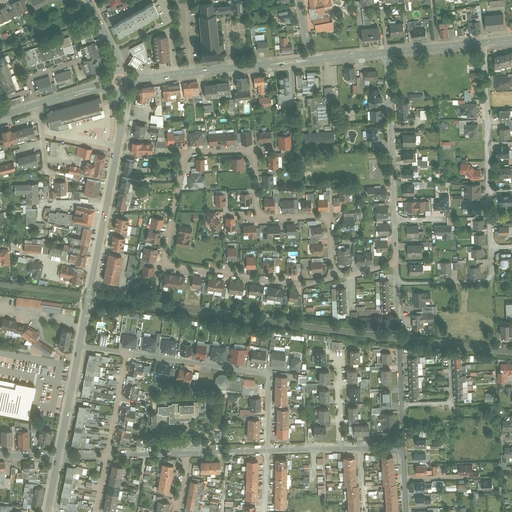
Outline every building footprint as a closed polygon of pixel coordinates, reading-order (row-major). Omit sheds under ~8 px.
[(24,1),(23,0),(17,0),(16,1),(22,12),(28,9),(24,1)] [(212,3),(201,4),(202,15),(199,15),(203,50),(201,50),(201,58),(217,56),(217,51),(224,50),(224,43),(219,43),(216,13),(233,12),(233,14),(243,13),(242,0),(232,1),(232,3),(213,5),(212,3)] [(309,0),(311,3),(310,3),(311,9),(313,8),(317,7),(318,14),(324,13),(326,13),(324,6),(332,5),(331,0),(309,0)] [(22,12),(16,1),(11,3),(13,9),(16,15),(22,12)] [(133,14),(119,21),(119,22),(114,25),(119,36),(133,29),(132,28),(146,21),(155,16),(154,15),(159,13),(153,2),(145,6),(146,7),(132,14),(133,14)] [(8,12),(5,6),(0,8),(0,10),(5,21),(11,18),(10,17),(11,17),(8,12)] [(317,7),(313,8),(315,15),(312,16),(313,24),(315,23),(316,32),(335,29),(333,20),(330,20),(329,17),(325,18),(324,13),(318,14),(317,7)] [(291,10),(279,12),(281,21),(285,20),(286,22),(290,22),(290,18),(293,18),(291,10)] [(503,14),(485,16),(487,30),(505,28),(503,14)] [(447,22),(439,23),(441,37),(449,36),(447,22)] [(477,22),(472,22),(473,24),(472,24),(472,26),(470,27),(470,32),(473,32),(473,34),(478,33),(478,34),(479,34),(480,34),(480,33),(481,33),(480,23),(477,24),(477,22)] [(403,23),(390,24),(391,35),(404,34),(403,23)] [(292,25),(284,25),(285,36),(293,36),(292,25)] [(86,26),(76,29),(78,34),(79,33),(80,38),(84,37),(84,39),(92,36),(89,27),(87,27),(86,26)] [(379,28),(370,29),(371,40),(374,40),(374,41),(374,39),(380,38),(380,40),(379,28)] [(370,29),(361,30),(363,42),(368,41),(368,42),(369,41),(371,40),(370,29)] [(426,29),(413,30),(414,39),(427,38),(426,29)] [(167,36),(155,37),(157,61),(169,60),(167,36)] [(69,37),(65,38),(65,40),(61,42),(65,54),(70,52),(69,50),(73,49),(72,45),(69,37)] [(61,42),(57,43),(57,41),(52,43),(56,55),(60,53),(61,55),(65,54),(61,42)] [(143,41),(130,48),(133,55),(143,61),(145,62),(148,61),(143,41)] [(268,41),(257,42),(258,51),(269,50),(268,41)] [(52,43),(48,44),(48,46),(44,47),(48,59),(53,58),(52,56),(56,55),(52,43)] [(94,43),(84,46),(85,47),(83,47),(87,60),(84,61),(86,69),(84,69),(86,74),(95,71),(93,65),(97,64),(97,62),(98,62),(96,54),(98,54),(94,43)] [(287,44),(281,45),(282,53),(292,52),(291,44),(287,44)] [(44,47),(40,48),(39,47),(35,48),(39,60),(43,59),(43,61),(48,59),(44,47)] [(31,51),(24,54),(28,66),(35,63),(35,61),(39,60),(35,48),(30,49),(31,51)] [(143,61),(133,55),(128,64),(138,70),(143,61)] [(8,63),(0,65),(0,72),(10,69),(8,63)] [(354,67),(345,68),(345,72),(344,72),(345,79),(349,78),(355,77),(354,67)] [(10,69),(0,72),(0,75),(1,80),(11,76),(12,76),(10,69)] [(70,70),(56,75),(56,76),(58,84),(65,82),(66,85),(74,82),(70,70)] [(377,70),(365,71),(365,76),(365,79),(369,79),(370,80),(373,80),(373,79),(377,78),(377,70)] [(313,72),(307,73),(308,79),(308,85),(314,85),(314,90),(320,89),(319,77),(314,78),(313,72)] [(478,82),(479,73),(470,72),(469,81),(478,82)] [(289,74),(281,75),(282,83),(290,83),(289,74)] [(264,75),(254,76),(255,85),(258,85),(259,93),(265,93),(264,84),(265,84),(264,75)] [(303,80),(302,75),(296,75),(297,88),(303,87),(303,93),(309,92),(308,85),(308,79),(303,80)] [(11,76),(1,80),(3,86),(13,83),(11,76)] [(511,76),(495,77),(496,88),(510,88),(510,82),(511,81),(511,76)] [(49,77),(43,79),(43,78),(40,79),(40,80),(35,81),(38,90),(38,91),(39,91),(39,93),(45,91),(46,93),(54,91),(53,89),(52,83),(49,77)] [(246,77),(236,78),(237,87),(243,87),(243,91),(234,92),(234,99),(235,102),(239,101),(240,100),(240,104),(244,103),(244,104),(247,104),(247,109),(239,109),(240,113),(252,112),(250,98),(249,98),(248,91),(246,77)] [(191,82),(184,83),(185,98),(193,97),(193,95),(192,93),(191,93),(191,87),(191,82)] [(198,82),(191,82),(191,87),(191,93),(192,93),(193,95),(199,94),(198,82)] [(224,82),(217,83),(217,84),(218,94),(230,93),(229,82),(224,83),(224,82)] [(13,83),(3,86),(6,93),(16,90),(14,83),(13,83)] [(175,84),(168,85),(169,89),(170,89),(170,95),(171,95),(176,94),(177,94),(175,84)] [(217,84),(204,85),(206,97),(218,96),(218,94),(217,84)] [(168,85),(163,86),(164,100),(171,100),(171,95),(170,95),(170,89),(169,89),(168,85)] [(154,86),(143,88),(140,90),(138,101),(149,103),(150,97),(149,96),(155,95),(155,93),(154,86)] [(325,96),(307,98),(308,105),(310,105),(311,119),(312,119),(312,128),(319,127),(318,119),(333,118),(333,115),(333,114),(332,95),(333,95),(333,87),(325,88),(325,96)] [(379,90),(370,90),(370,93),(369,94),(369,97),(370,98),(370,101),(377,101),(379,101),(379,97),(380,97),(380,93),(379,93),(379,90)] [(73,105),(69,106),(68,106),(64,107),(63,107),(63,108),(59,109),(58,109),(54,110),(54,111),(53,111),(51,111),(49,113),(49,114),(48,115),(49,129),(59,131),(70,128),(68,123),(72,122),(73,122),(77,120),(78,120),(82,119),(83,119),(87,118),(88,118),(88,117),(92,116),(97,115),(98,114),(99,116),(102,115),(101,114),(102,113),(100,106),(100,105),(99,102),(101,102),(100,97),(98,98),(97,98),(93,99),(92,99),(92,100),(88,101),(87,101),(83,102),(79,103),(78,103),(78,104),(74,105),(73,105)] [(271,97),(259,98),(260,106),(272,105),(271,97)] [(407,103),(398,103),(399,111),(408,111),(407,103)] [(465,103),(461,103),(461,104),(461,112),(469,112),(469,116),(477,116),(477,104),(465,103)] [(371,111),(371,115),(372,117),(373,120),(381,119),(381,116),(382,116),(381,112),(381,110),(374,110),(371,111)] [(408,111),(399,111),(399,119),(408,119),(408,113),(408,111)] [(510,111),(499,111),(500,121),(505,120),(510,120),(510,111)] [(163,116),(151,115),(151,122),(157,123),(157,126),(164,127),(164,123),(163,120),(163,116)] [(443,129),(447,125),(442,120),(438,125),(443,129)] [(145,126),(137,124),(134,136),(143,137),(145,126)] [(467,125),(465,125),(465,134),(471,134),(471,138),(478,138),(478,125),(467,125)] [(33,126),(15,131),(18,140),(36,136),(33,126)] [(377,127),(367,127),(367,131),(366,132),(366,134),(367,135),(368,140),(377,139),(377,127)] [(510,128),(500,128),(501,138),(510,138),(510,128)] [(4,134),(3,134),(4,138),(5,138),(6,144),(6,145),(7,145),(12,143),(12,142),(18,140),(15,131),(11,132),(4,134)] [(250,131),(241,132),(241,133),(242,142),(242,144),(251,143),(251,135),(250,131)] [(266,131),(262,131),(263,132),(259,132),(259,141),(271,141),(270,132),(270,131),(266,132),(266,131)] [(334,132),(310,133),(310,131),(300,131),(301,136),(305,136),(306,143),(334,141),(334,132)] [(202,132),(190,134),(191,145),(203,144),(203,136),(202,135),(202,132)] [(234,132),(226,133),(227,143),(235,143),(235,140),(234,132)] [(226,133),(217,134),(217,144),(220,144),(222,143),(227,142),(227,143),(226,133)] [(173,134),(173,135),(174,144),(174,146),(185,145),(184,137),(184,134),(183,134),(173,134)] [(209,134),(210,142),(210,145),(217,144),(217,134),(209,134)] [(416,135),(403,135),(403,145),(417,145),(417,135),(416,135)] [(279,136),(279,148),(281,147),(290,147),(290,136),(279,136)] [(141,143),(133,143),(133,147),(132,147),(132,152),(132,153),(133,153),(135,153),(135,157),(142,157),(142,153),(141,153),(141,143)] [(152,144),(141,143),(141,153),(142,153),(152,153),(152,144)] [(508,164),(511,163),(511,149),(508,150),(508,145),(493,146),(493,164),(503,164),(503,160),(508,160),(508,164)] [(92,149),(82,147),(80,157),(86,158),(86,162),(90,162),(90,158),(95,159),(96,159),(97,154),(92,153),(92,149)] [(417,151),(407,151),(407,152),(403,152),(403,161),(409,161),(409,160),(413,160),(413,161),(417,161),(416,153),(417,153),(417,151)] [(36,153),(18,158),(21,168),(38,163),(36,153)] [(105,156),(97,154),(95,165),(103,166),(105,155),(105,156)] [(278,156),(269,156),(269,168),(278,168),(278,156)] [(242,158),(236,158),(235,158),(232,158),(231,158),(231,162),(233,163),(233,168),(236,168),(243,168),(243,167),(243,166),(243,161),(242,161),(242,158)] [(134,160),(126,159),(125,166),(133,167),(134,160)] [(14,162),(0,165),(0,169),(1,174),(16,170),(14,162)] [(95,165),(87,163),(86,165),(85,165),(84,171),(85,171),(84,174),(93,176),(95,165)] [(480,170),(475,170),(469,164),(462,164),(462,172),(466,172),(472,178),(480,178),(480,170)] [(103,166),(95,165),(93,176),(101,177),(103,166)] [(81,168),(70,166),(69,173),(74,174),(79,175),(81,168)] [(133,167),(125,166),(124,173),(131,174),(133,167)] [(410,168),(404,169),(404,177),(414,177),(414,171),(418,171),(418,166),(410,166),(410,168)] [(511,168),(501,169),(501,177),(511,177),(511,171),(511,168)] [(273,175),(267,175),(264,175),(265,186),(266,186),(267,187),(270,187),(271,186),(273,186),(273,175)] [(131,178),(123,177),(122,184),(130,185),(130,183),(133,184),(134,179),(131,178)] [(192,177),(191,177),(191,180),(190,180),(190,188),(198,188),(198,185),(205,185),(205,177),(200,177),(192,177)] [(100,181),(87,179),(86,186),(99,189),(100,181)] [(66,182),(56,182),(56,191),(56,194),(61,194),(62,194),(62,193),(66,193),(66,194),(66,182)] [(37,184),(28,184),(28,185),(15,185),(15,188),(15,190),(15,193),(15,191),(28,191),(27,203),(26,203),(37,203),(38,193),(36,193),(36,189),(37,189),(37,184)] [(130,185),(122,184),(120,190),(120,191),(128,192),(130,185)] [(417,185),(407,185),(408,187),(405,187),(405,195),(415,195),(415,187),(417,186),(417,185)] [(99,189),(86,186),(85,193),(98,196),(99,189)] [(375,189),(374,189),(374,187),(367,187),(368,193),(368,192),(374,192),(374,198),(387,197),(386,188),(381,189),(375,189)] [(349,190),(340,190),(340,197),(340,200),(341,200),(349,200),(349,190)] [(247,193),(241,194),(241,205),(250,204),(249,193),(247,193)] [(119,194),(117,209),(124,210),(124,209),(127,210),(128,205),(125,205),(127,196),(119,194)] [(219,194),(216,194),(217,205),(224,205),(224,201),(225,201),(225,197),(224,197),(224,194),(219,194)] [(435,199),(435,208),(448,208),(448,195),(440,195),(440,199),(435,199)] [(511,195),(500,196),(501,205),(505,205),(505,206),(509,206),(509,205),(511,204),(511,195)] [(273,199),(268,199),(268,201),(265,201),(265,209),(268,209),(268,210),(271,209),(275,209),(274,202),(274,199),(273,199)] [(289,201),(288,200),(286,200),(285,201),(284,201),(284,206),(282,206),(283,211),(294,211),(294,208),(293,200),(289,201)] [(307,200),(302,201),(302,204),(302,206),(302,207),(303,210),(311,210),(311,202),(310,200),(307,200)] [(324,200),(319,200),(319,203),(318,204),(318,206),(319,206),(319,210),(327,209),(327,202),(327,200),(324,200)] [(417,201),(409,201),(409,202),(409,211),(417,211),(417,201)] [(426,201),(417,201),(417,211),(426,211),(426,210),(426,201)] [(472,204),(469,204),(469,205),(469,213),(473,213),(473,214),(478,214),(478,213),(481,213),(481,204),(472,204)] [(95,210),(77,206),(76,212),(79,213),(79,216),(75,215),(74,221),(83,222),(92,224),(95,210)] [(379,206),(377,207),(377,217),(387,217),(387,206),(385,206),(379,206)] [(32,208),(26,208),(26,226),(36,226),(36,223),(36,208),(32,208)] [(215,220),(215,211),(207,212),(208,221),(211,221),(215,220)] [(75,215),(57,212),(57,214),(50,212),(48,221),(73,225),(74,221),(75,215)] [(352,216),(344,216),(344,219),(344,223),(342,223),(343,227),(341,229),(343,232),(345,229),(349,229),(350,230),(354,230),(354,225),(353,225),(353,223),(354,223),(354,219),(352,219),(352,216)] [(124,218),(117,217),(117,219),(116,219),(115,222),(116,222),(116,223),(127,225),(127,224),(128,224),(128,220),(128,219),(124,218)] [(163,219),(153,217),(152,218),(151,224),(151,225),(159,227),(162,227),(163,219)] [(456,217),(448,217),(448,225),(451,225),(451,226),(456,226),(456,217)] [(235,218),(227,218),(227,222),(226,223),(227,227),(228,227),(228,230),(234,229),(235,229),(235,222),(235,218)] [(220,222),(218,220),(215,220),(211,221),(211,226),(212,227),(212,230),(220,230),(220,229),(221,228),(221,226),(220,225),(220,222)] [(484,229),(484,220),(479,220),(474,221),(475,228),(478,228),(478,229),(484,229)] [(127,225),(116,223),(114,229),(121,230),(126,231),(126,230),(127,226),(127,225)] [(295,224),(287,224),(287,234),(295,234),(295,229),(295,224)] [(383,224),(379,224),(379,231),(381,231),(381,234),(388,234),(388,224),(383,224)] [(443,226),(442,225),(437,226),(437,235),(438,235),(438,234),(445,234),(445,238),(451,238),(451,234),(452,234),(451,230),(451,226),(451,225),(448,225),(447,225),(447,226),(446,226),(443,226)] [(192,228),(180,226),(179,232),(178,238),(176,244),(188,246),(189,240),(190,234),(192,228)] [(255,226),(244,226),(244,235),(251,234),(251,237),(256,237),(255,228),(255,226)] [(268,226),(267,226),(268,230),(264,230),(264,232),(264,236),(268,235),(268,237),(272,237),(272,236),(280,236),(280,232),(280,226),(268,226)] [(419,226),(408,226),(408,236),(413,236),(419,236),(419,231),(419,226)] [(503,226),(500,227),(500,231),(500,235),(510,234),(509,226),(503,226)] [(320,227),(317,227),(317,228),(313,228),(313,236),(319,236),(322,236),(322,227),(320,228),(320,227)] [(91,229),(84,228),(82,234),(82,235),(90,237),(91,229)] [(53,229),(49,229),(49,237),(52,238),(53,232),(58,233),(58,230),(53,229)] [(157,232),(149,231),(148,235),(147,236),(150,237),(150,241),(159,243),(161,233),(157,232)] [(90,237),(82,235),(82,238),(81,243),(88,245),(90,237)] [(120,236),(113,235),(113,238),(112,238),(112,240),(112,241),(123,243),(123,242),(124,242),(125,238),(124,238),(124,237),(120,236)] [(480,235),(475,235),(475,236),(476,243),(485,243),(485,241),(485,235),(480,235)] [(123,243),(112,241),(111,247),(118,249),(122,250),(122,249),(122,248),(123,248),(123,245),(123,243)] [(381,241),(377,241),(377,242),(377,250),(381,250),(381,251),(387,251),(387,241),(381,241)] [(76,242),(71,242),(70,246),(69,249),(78,251),(79,248),(74,247),(75,244),(76,243),(76,242)] [(32,244),(25,243),(24,251),(41,252),(42,244),(32,244)] [(88,245),(81,243),(80,243),(80,245),(79,248),(78,251),(87,253),(88,245)] [(47,245),(42,244),(41,252),(49,254),(51,246),(49,245),(47,245)] [(319,244),(312,245),(312,254),(314,254),(314,255),(317,255),(318,254),(323,253),(323,244),(319,244)] [(422,245),(416,245),(416,246),(414,246),(414,245),(408,246),(409,254),(417,254),(418,255),(423,255),(422,245)] [(63,248),(51,246),(49,254),(61,256),(61,255),(63,248)] [(152,249),(145,247),(145,248),(144,252),(151,253),(150,255),(156,256),(157,250),(152,249)] [(228,248),(228,256),(228,259),(236,259),(236,248),(228,248)] [(345,248),(342,248),(342,250),(339,250),(339,256),(340,256),(350,256),(350,248),(345,248)] [(3,249),(2,251),(0,250),(0,258),(2,259),(2,264),(9,264),(8,249),(3,249)] [(476,249),(473,249),(473,252),(473,253),(474,253),(474,257),(477,257),(479,257),(480,257),(483,256),(484,255),(483,253),(482,252),(482,249),(476,249)] [(87,253),(78,251),(78,256),(77,258),(86,260),(87,253)] [(151,253),(144,252),(143,258),(149,259),(155,261),(156,256),(150,255),(151,253)] [(511,253),(501,253),(501,261),(511,260),(511,253)] [(116,255),(110,254),(109,259),(107,260),(108,261),(105,273),(104,273),(106,276),(105,280),(111,282),(114,282),(114,281),(118,282),(119,277),(118,276),(121,263),(120,262),(121,257),(116,256),(116,255)] [(365,254),(357,255),(357,262),(357,265),(365,265),(365,264),(365,254)] [(136,256),(130,255),(126,276),(132,277),(136,256)] [(247,257),(247,261),(247,268),(255,268),(255,257),(247,257)] [(86,260),(77,258),(77,262),(76,264),(84,266),(86,260)] [(272,261),(264,261),(264,270),(273,270),(273,268),(272,267),(272,266),(272,261)] [(34,262),(30,262),(28,270),(34,271),(33,276),(40,278),(43,264),(38,263),(34,262)] [(312,263),(312,269),(314,269),(314,271),(315,272),(318,272),(319,271),(322,271),(322,262),(321,262),(312,263)] [(451,262),(442,262),(442,270),(439,270),(439,275),(452,275),(451,262)] [(287,264),(287,265),(287,266),(287,268),(287,269),(288,274),(296,273),(296,272),(296,264),(296,263),(292,263),(287,264)] [(423,273),(423,264),(410,264),(411,272),(415,272),(415,273),(423,273)] [(149,266),(144,266),(144,268),(144,270),(145,270),(144,273),(153,275),(154,270),(153,270),(154,267),(149,266)] [(477,267),(470,267),(470,277),(469,277),(468,277),(481,276),(481,273),(480,272),(480,267),(477,267)] [(84,270),(72,268),(71,273),(71,274),(82,277),(83,274),(84,270)] [(82,277),(71,274),(70,278),(70,281),(81,283),(82,279),(82,277)] [(178,276),(172,275),(172,274),(169,274),(168,275),(165,274),(164,281),(164,286),(173,287),(173,291),(173,287),(183,289),(184,284),(185,277),(182,276),(178,275),(178,276)] [(198,277),(194,276),(193,276),(193,281),(192,281),(192,283),(192,284),(192,285),(196,286),(196,287),(198,287),(197,290),(200,290),(201,283),(201,278),(198,277)] [(214,279),(209,278),(208,285),(207,289),(208,289),(215,290),(216,279),(214,279)] [(224,281),(218,280),(218,279),(216,279),(215,290),(219,291),(220,290),(222,291),(223,287),(224,281)] [(237,282),(231,281),(230,288),(229,292),(235,293),(237,282)] [(244,283),(237,282),(235,293),(242,294),(244,283)] [(255,284),(254,284),(253,284),(250,284),(250,286),(249,293),(256,294),(260,295),(260,294),(261,294),(261,292),(260,291),(261,286),(256,285),(255,284)] [(274,288),(269,287),(268,293),(267,298),(274,299),(276,288),(274,287),(274,288)] [(278,288),(276,288),(274,299),(282,300),(283,295),(284,289),(278,288)] [(295,290),(291,290),(291,291),(289,299),(293,300),(293,301),(294,301),(297,301),(298,296),(298,292),(295,291),(295,290)] [(425,293),(414,293),(414,294),(415,294),(415,298),(415,306),(422,305),(425,305),(424,305),(424,300),(430,299),(430,301),(431,301),(431,293),(425,293)] [(302,296),(298,296),(297,301),(294,301),(294,304),(302,306),(302,296)] [(62,304),(42,301),(41,311),(61,313),(62,304)] [(423,314),(413,314),(413,327),(422,327),(422,321),(428,320),(428,322),(429,322),(429,316),(428,314),(423,314)] [(13,320),(7,319),(7,320),(3,319),(2,328),(15,331),(16,325),(17,321),(13,321),(13,320)] [(26,326),(16,325),(15,331),(14,332),(22,333),(26,326)] [(39,333),(27,326),(26,326),(22,333),(21,334),(30,340),(33,342),(36,339),(36,338),(39,333)] [(71,330),(63,329),(62,334),(60,334),(59,342),(60,342),(59,347),(68,349),(71,330)] [(108,335),(97,333),(96,339),(99,340),(98,343),(98,344),(106,345),(108,335)] [(142,347),(149,348),(150,337),(144,336),(142,347)] [(157,338),(150,337),(149,348),(155,349),(157,338)] [(53,350),(36,339),(33,342),(32,343),(37,346),(39,348),(50,354),(53,350)] [(176,341),(169,340),(168,352),(174,353),(176,341)] [(28,346),(14,343),(13,349),(27,352),(28,346)] [(186,343),(185,344),(183,344),(182,344),(181,350),(181,354),(190,355),(191,345),(189,345),(188,344),(186,343)] [(204,346),(197,345),(196,356),(199,356),(199,357),(201,357),(202,356),(205,357),(205,352),(206,347),(204,346)] [(212,346),(211,352),(210,357),(214,358),(214,359),(216,359),(216,358),(217,358),(219,347),(212,346)] [(226,348),(219,347),(217,358),(218,359),(218,360),(221,360),(221,359),(224,359),(225,354),(226,348)] [(245,349),(232,347),(231,353),(232,353),(232,356),(231,356),(230,361),(243,363),(244,354),(245,349)] [(259,350),(253,349),(252,353),(251,361),(257,362),(259,350)] [(265,351),(259,350),(257,362),(264,363),(265,355),(265,351)] [(359,350),(350,351),(350,358),(350,362),(360,362),(359,350)] [(274,351),(273,351),(272,353),(271,362),(274,363),(274,362),(277,363),(279,352),(274,351)] [(284,353),(279,352),(277,363),(281,363),(281,364),(284,364),(285,355),(285,353),(284,353)] [(325,363),(325,352),(315,352),(316,363),(325,363)] [(382,356),(377,356),(377,363),(382,363),(382,361),(390,361),(391,361),(391,356),(390,356),(390,352),(381,352),(382,356)] [(292,358),(292,357),(291,363),(290,367),(299,368),(301,359),(292,358)] [(163,365),(159,364),(158,373),(169,375),(170,368),(170,366),(168,366),(168,365),(163,364),(163,365)] [(511,364),(504,365),(504,369),(502,369),(502,372),(499,372),(499,381),(506,381),(506,378),(508,378),(508,373),(511,372),(511,364)] [(104,377),(111,379),(113,371),(106,369),(104,377)] [(189,372),(184,370),(183,371),(180,369),(178,375),(181,377),(180,382),(185,383),(186,382),(189,383),(189,382),(191,382),(191,379),(192,374),(189,372)] [(390,369),(381,369),(381,377),(382,377),(382,381),(382,382),(386,382),(386,381),(391,381),(390,369)] [(357,370),(347,370),(348,381),(357,381),(357,376),(357,375),(357,370)] [(329,371),(320,372),(321,379),(319,379),(319,384),(329,383),(329,371)] [(244,379),(228,376),(227,374),(221,374),(216,377),(215,383),(219,388),(225,389),(226,389),(242,391),(244,379)] [(297,384),(305,384),(305,375),(297,375),(297,384)] [(287,376),(276,376),(276,386),(286,386),(287,376)] [(0,413),(29,419),(36,386),(0,379),(0,413)] [(255,380),(244,379),(242,391),(242,393),(251,393),(251,389),(257,389),(258,389),(258,383),(255,383),(255,380)] [(135,386),(127,384),(126,390),(139,393),(139,389),(136,388),(134,388),(135,386)] [(286,386),(276,386),(275,395),(286,395),(286,386)] [(94,391),(83,388),(82,394),(88,395),(88,397),(92,398),(92,400),(94,394),(94,391),(94,392),(94,391)] [(359,388),(350,388),(350,399),(360,399),(359,394),(359,388)] [(139,393),(126,390),(125,396),(132,398),(135,399),(136,396),(140,397),(139,398),(145,399),(146,394),(145,394),(140,393),(139,393)] [(329,390),(320,390),(320,401),(325,401),(326,401),(329,400),(329,390)] [(390,392),(381,392),(381,403),(390,403),(390,392)] [(286,395),(275,395),(275,404),(286,404),(286,395)] [(257,397),(251,397),(251,409),(251,410),(255,410),(260,410),(261,397),(257,397)] [(205,401),(194,401),(194,403),(194,412),(191,412),(191,416),(194,416),(194,417),(195,417),(194,416),(197,416),(197,415),(198,414),(198,413),(199,412),(205,412),(205,415),(211,415),(210,401),(205,401)] [(172,403),(172,404),(169,404),(169,406),(162,406),(162,413),(169,413),(169,423),(180,423),(180,420),(191,420),(191,416),(191,412),(194,412),(194,403),(180,404),(180,403),(172,403)] [(130,408),(123,406),(122,412),(134,415),(135,411),(130,410),(130,408)] [(357,407),(348,407),(349,419),(354,419),(356,418),(356,414),(358,414),(357,407)] [(288,409),(278,409),(277,418),(288,418),(288,409)] [(323,409),(322,409),(319,409),(319,420),(320,420),(328,419),(328,413),(328,409),(323,409)] [(162,413),(152,413),(152,426),(157,426),(157,413),(162,413)] [(393,414),(380,415),(380,420),(384,419),(385,423),(382,424),(382,430),(394,430),(393,414)] [(288,418),(277,418),(277,428),(288,428),(288,418)] [(259,419),(249,419),(248,419),(249,419),(248,428),(259,429),(259,428),(259,419)] [(511,419),(503,420),(503,429),(511,429),(511,428),(511,419)] [(355,425),(354,426),(354,430),(354,434),(360,434),(365,434),(369,434),(369,425),(355,425)] [(321,427),(314,427),(315,436),(322,436),(326,436),(326,427),(326,426),(321,427)] [(52,430),(41,428),(38,440),(50,442),(52,430)] [(259,429),(248,428),(248,437),(248,438),(259,438),(259,429)] [(288,428),(277,428),(277,437),(279,437),(286,437),(288,437),(288,428)] [(426,431),(424,429),(423,429),(422,431),(422,432),(421,432),(421,434),(420,434),(420,437),(421,437),(421,438),(427,437),(427,436),(428,436),(428,433),(427,433),(427,432),(426,432),(426,431)] [(7,431),(6,430),(4,430),(3,431),(2,431),(2,439),(2,444),(3,444),(6,444),(8,444),(9,444),(12,444),(12,434),(12,431),(7,431)] [(28,431),(18,431),(18,447),(28,447),(28,431)] [(421,438),(417,438),(417,439),(416,440),(416,442),(417,442),(417,447),(421,446),(421,447),(423,447),(423,448),(431,448),(431,442),(432,442),(431,439),(427,439),(427,437),(421,438)] [(426,453),(411,454),(411,462),(426,461),(426,453)] [(392,456),(382,456),(383,466),(393,465),(392,456)] [(354,457),(344,457),(345,467),(355,467),(354,457)] [(287,460),(276,459),(276,469),(287,469),(287,460)] [(220,461),(211,462),(210,462),(211,472),(220,472),(220,461)] [(258,461),(247,461),(247,470),(258,470),(258,461)] [(25,470),(25,472),(18,472),(18,478),(29,478),(29,462),(23,462),(23,470),(25,470)] [(34,462),(29,462),(29,478),(29,479),(37,479),(37,474),(34,474),(34,462)] [(210,462),(201,462),(201,473),(202,473),(201,473),(211,472),(210,462)] [(173,465),(163,464),(161,473),(172,475),(173,466),(174,466),(173,465)] [(123,467),(113,465),(111,474),(121,476),(123,467)] [(393,465),(383,466),(383,475),(394,475),(393,465)] [(472,465),(460,465),(459,466),(459,469),(461,470),(461,474),(470,473),(473,473),(473,472),(472,465)] [(77,468),(68,466),(67,471),(75,473),(77,473),(79,474),(82,474),(83,468),(77,467),(77,468)] [(427,466),(416,466),(417,474),(427,474),(432,474),(432,469),(427,469),(427,466)] [(355,467),(345,467),(345,476),(355,476),(355,467)] [(287,469),(276,469),(276,478),(287,479),(287,469)] [(258,470),(247,470),(247,480),(257,480),(258,470)] [(172,475),(161,473),(160,481),(170,483),(172,475)] [(121,476),(111,474),(109,483),(120,485),(121,476)] [(394,475),(383,475),(384,485),(385,484),(394,484),(394,475)] [(355,476),(345,476),(345,486),(347,485),(356,485),(355,476)] [(287,479),(276,478),(276,488),(286,488),(287,479)] [(257,480),(247,480),(247,489),(257,489),(257,480)] [(488,480),(482,480),(482,489),(493,488),(492,480),(488,480)] [(170,483),(160,481),(158,490),(158,491),(168,493),(168,492),(169,492),(168,492),(170,483)] [(425,482),(417,483),(417,487),(416,488),(416,490),(417,491),(426,491),(426,489),(429,489),(432,489),(432,487),(432,483),(425,484),(425,482)] [(120,485),(109,483),(107,493),(118,495),(120,485)] [(394,484),(385,484),(386,494),(396,493),(396,484),(394,484)] [(37,487),(30,485),(29,492),(28,492),(29,493),(28,495),(41,497),(42,492),(42,488),(43,488),(37,487)] [(356,485),(347,485),(348,495),(359,494),(358,485),(356,485)] [(286,488),(276,488),(275,497),(286,497),(286,488)] [(257,489),(247,489),(246,498),(246,499),(257,499),(257,489)] [(118,495),(107,493),(106,502),(116,504),(118,495)] [(396,493),(386,494),(386,503),(397,502),(396,493)] [(359,494),(348,495),(348,504),(359,504),(359,494)] [(28,495),(27,495),(26,498),(28,498),(27,504),(40,506),(41,497),(28,495)] [(425,496),(418,496),(418,504),(421,504),(421,505),(425,505),(425,504),(431,504),(431,500),(431,499),(425,499),(425,496)] [(286,497),(275,497),(275,507),(286,507),(286,497)] [(163,501),(159,500),(159,501),(158,500),(158,501),(159,501),(157,510),(168,511),(169,503),(169,502),(163,501)] [(69,502),(61,501),(60,506),(66,507),(66,509),(74,510),(74,506),(76,507),(77,504),(69,502)] [(114,511),(116,504),(106,502),(104,511),(109,511),(114,511)] [(397,502),(386,503),(386,511),(393,511),(397,511),(397,502)]
